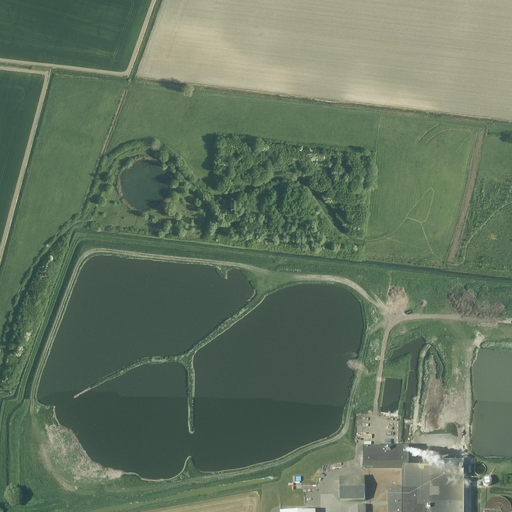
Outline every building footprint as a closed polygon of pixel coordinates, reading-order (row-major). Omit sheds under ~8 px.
[(362,452),(362,468),(402,468),(408,468),(408,452),(362,452)] [(408,468),(402,468),(402,492),(397,492),(394,492),(387,492),(387,511),(365,511),(366,507),(350,507),(349,511),(461,511),(462,465),(445,465),(427,465),(427,469),(408,469),(408,468)] [(364,502),(364,478),(339,479),(339,502),(364,502)] [(489,486),(490,485),(491,484),(491,482),(491,480),(490,479),(488,478),(486,478),(485,478),(483,479),(482,481),(482,482),(483,484),(484,486),(485,487),(487,487),(489,486)] [(495,499),(493,499),(490,500),(488,502),(486,504),(484,506),(483,509),(483,511),(482,511),(509,511),(509,508),(508,506),(506,503),(504,502),(502,500),(499,499),(497,499),(495,499)]
